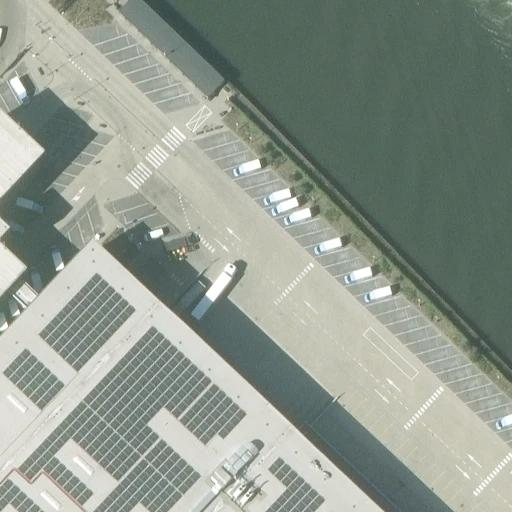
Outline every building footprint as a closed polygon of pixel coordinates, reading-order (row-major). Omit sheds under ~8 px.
[(132,0),(127,6),(118,15),(166,62),(207,102),(216,93),(224,85),(136,0),(132,0)] [(0,205),(41,161),(0,123),(0,302),(5,297),(16,285),(21,280),(0,261),(0,205)] [(0,240),(0,260),(10,250),(0,240)] [(0,511),(364,511),(352,500),(294,445),(227,382),(160,319),(139,299),(135,296),(91,254),(63,284),(41,308),(39,310),(29,320),(8,342),(7,343),(0,350),(0,511)] [(150,262),(132,281),(141,290),(135,296),(139,299),(163,274),(150,262)] [(16,285),(5,297),(29,320),(41,308),(16,285)]
